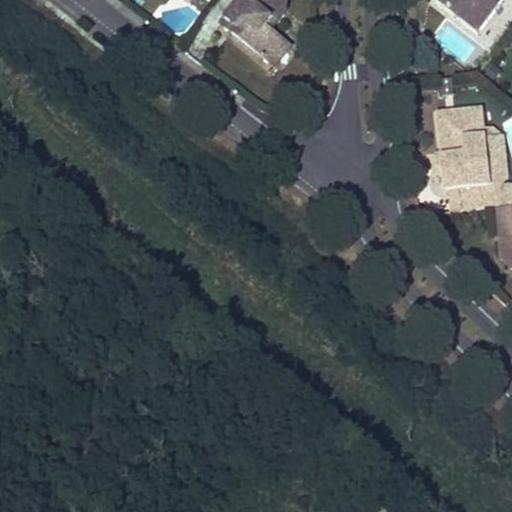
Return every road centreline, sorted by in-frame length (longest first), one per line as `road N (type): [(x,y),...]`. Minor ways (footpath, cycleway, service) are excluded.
road 1 (residential): [(93,0),(293,157),(358,166)]
road 2 (residential): [(358,166),(365,218),(387,269),(511,388)]
road 3 (residential): [(511,331),(412,237),(392,163)]
road 4 (residential): [(345,0),(358,166)]
road 5 (residential): [(392,163),(373,0)]
